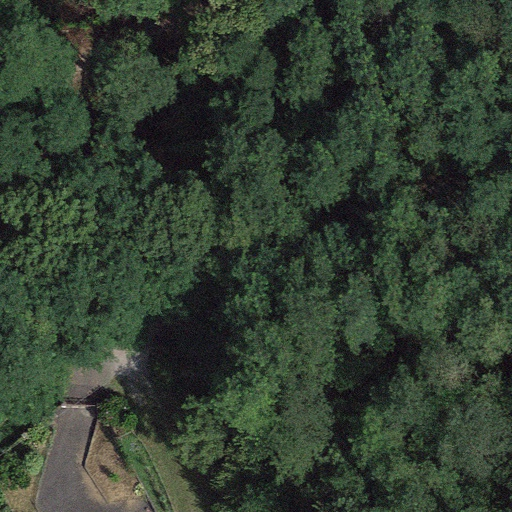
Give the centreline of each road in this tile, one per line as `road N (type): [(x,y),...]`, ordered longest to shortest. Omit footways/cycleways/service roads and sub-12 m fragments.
road 1 (residential): [(511,165),(165,317),(100,360)]
road 2 (track): [(0,125),(69,64),(164,0)]
